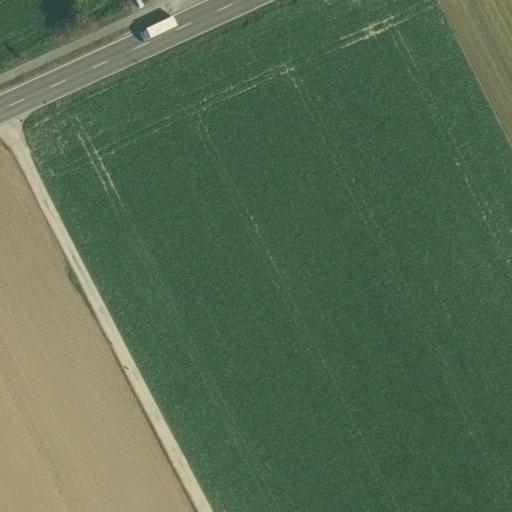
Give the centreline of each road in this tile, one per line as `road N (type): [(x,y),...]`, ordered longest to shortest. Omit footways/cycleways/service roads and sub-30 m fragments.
road 1 (track): [(0,113),(203,511)]
road 2 (secondary): [(0,111),(247,0)]
